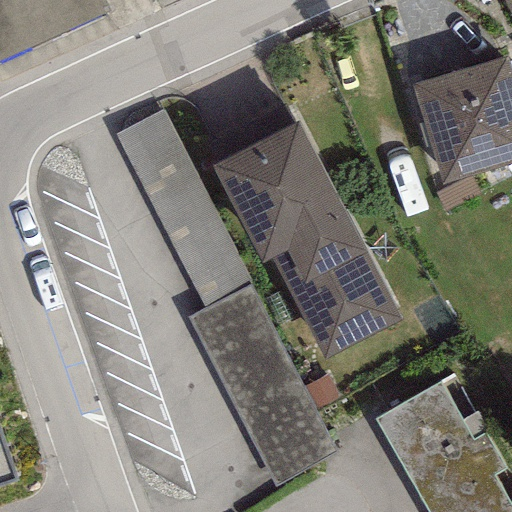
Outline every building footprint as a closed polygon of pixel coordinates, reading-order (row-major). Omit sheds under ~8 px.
[(0,0),(0,60),(107,12),(101,0),(0,0)] [(439,184),(511,163),(511,77),(506,58),(411,86),(439,184)] [(337,454),(161,111),(113,136),(202,310),(186,318),(272,487),(337,454)] [(297,121),(210,166),(260,264),(269,260),(322,361),(400,320),(297,121)] [(511,511),(511,482),(451,376),(373,420),(425,511),(511,511)] [(0,422),(0,496),(23,489),(0,422)]
